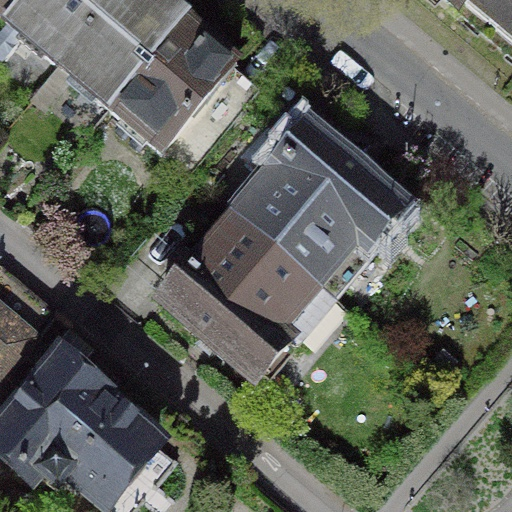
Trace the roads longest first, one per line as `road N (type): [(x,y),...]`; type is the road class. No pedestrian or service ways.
road 1 (residential): [(330,511),(0,234)]
road 2 (residential): [(511,169),(309,0)]
